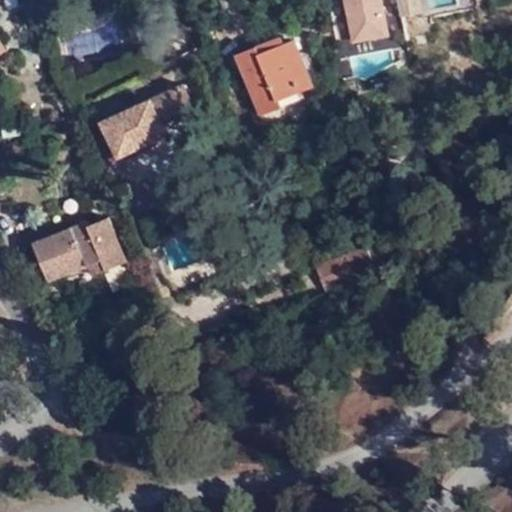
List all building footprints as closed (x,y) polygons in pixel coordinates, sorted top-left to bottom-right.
[(347,0),(355,41),(389,35),(382,0),(347,0)] [(282,32),(255,42),(259,51),(286,41),(282,32)] [(259,51),(255,42),(236,50),(262,113),(281,105),(278,97),(313,83),(295,37),(286,41),(259,51)] [(184,80),(103,117),(119,152),(168,130),(163,119),(195,104),(184,80)] [(96,257),(102,267),(127,257),(110,214),(90,222),(89,220),(35,241),(50,276),(85,261),(96,257)] [(336,280),(338,286),(372,273),(363,247),(313,266),(321,285),(336,280)] [(271,282),(293,274),(283,250),(260,259),(271,282)] [(90,272),(102,267),(96,257),(85,261),(90,272)] [(143,323),(148,337),(156,334),(163,326),(159,316),(143,323)] [(141,389),(123,397),(136,420),(153,412),(151,406),(160,402),(153,390),(144,394),(141,389)] [(154,446),(143,447),(143,457),(155,457),(154,446)]
